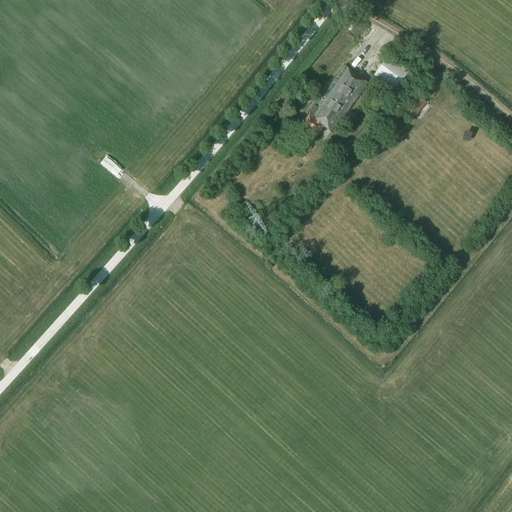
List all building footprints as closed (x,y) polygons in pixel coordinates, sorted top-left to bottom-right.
[(374,76),(394,91),(409,71),(388,56),(374,76)] [(368,85),(344,67),(317,104),(319,105),(317,108),(313,106),(308,114),(309,115),(301,126),(308,131),(305,136),(314,142),(323,129),(332,135),(348,113),(357,100),(368,85)] [(415,117),(427,103),(417,95),(405,110),(415,117)] [(370,98),(363,106),(372,113),(379,106),(370,98)] [(351,113),(346,120),(351,123),(356,116),(351,113)] [(465,130),(463,138),(472,140),(473,131),(465,130)]
